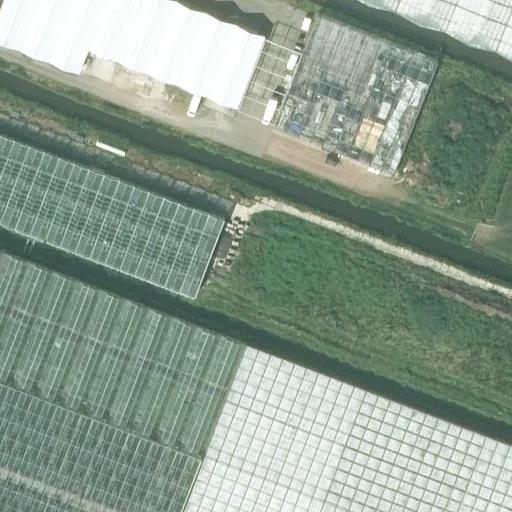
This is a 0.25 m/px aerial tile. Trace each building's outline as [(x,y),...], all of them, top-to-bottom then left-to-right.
[(89,48),(230,105),(260,30),(185,0),(4,0),(0,11),(0,38),(80,71),(89,48)] [(511,0),(372,0),(511,55),(511,0)] [(273,122),(393,170),(437,60),(317,12),(273,122)] [(0,218),(52,239),(117,263),(132,269),(196,293),(225,216),(0,130),(0,218)] [(0,511),(511,511),(511,442),(485,432),(246,341),(0,247),(0,511)]
